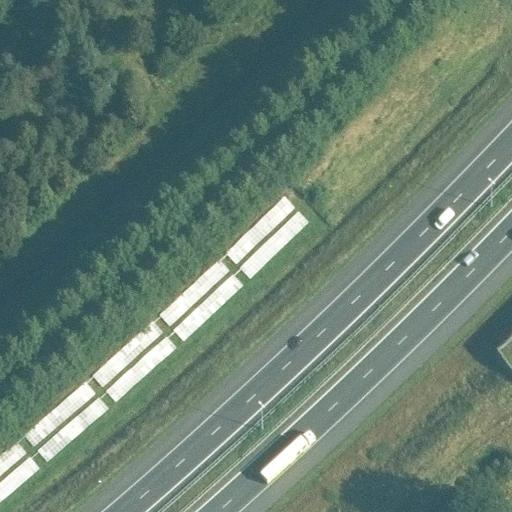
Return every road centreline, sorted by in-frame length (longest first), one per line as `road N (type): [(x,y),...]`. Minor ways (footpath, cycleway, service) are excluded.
road 1 (motorway): [(511,141),(125,511)]
road 2 (motorway): [(216,511),(511,231)]
